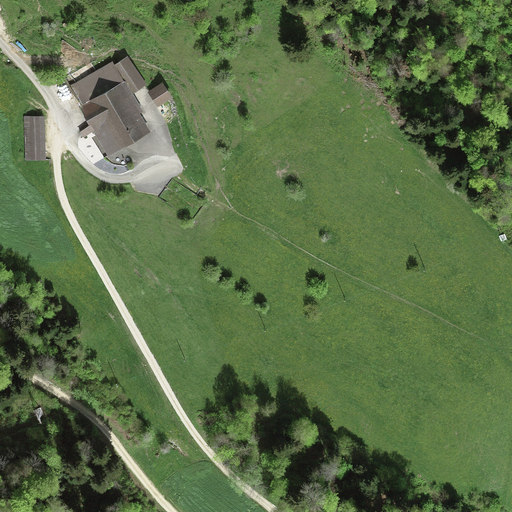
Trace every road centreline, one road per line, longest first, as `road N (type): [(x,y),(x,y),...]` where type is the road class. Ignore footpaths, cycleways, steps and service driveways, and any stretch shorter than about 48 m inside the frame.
road 1 (track): [(275,511),(189,429),(58,188),(60,122)]
road 2 (track): [(0,358),(84,409),(172,511)]
